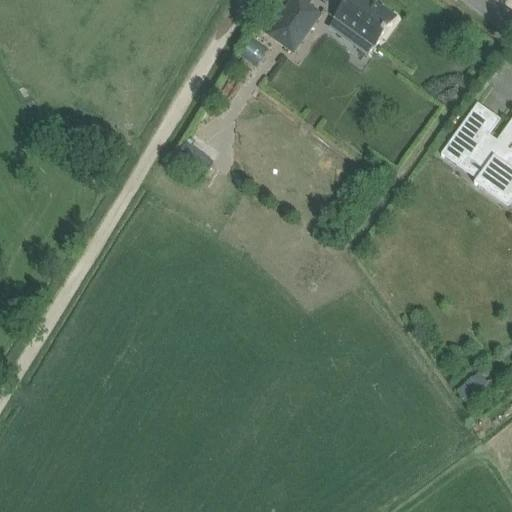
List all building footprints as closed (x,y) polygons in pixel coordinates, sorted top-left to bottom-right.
[(312,4),(305,0),(292,0),(267,36),(294,55),(322,16),(310,7),(312,4)] [(381,10),(367,0),(348,0),(334,20),(361,39),(355,47),(369,57),(374,49),(375,50),(398,19),(382,8),(381,10)] [(500,122),(478,106),(442,156),(456,167),(463,157),(484,172),(478,180),(509,201),(511,196),(511,122),(501,138),(503,139),(499,145),(489,138),(500,122)] [(187,128),(180,142),(211,158),(218,144),(187,128)] [(489,387),(480,375),(457,393),(466,404),(489,387)]
